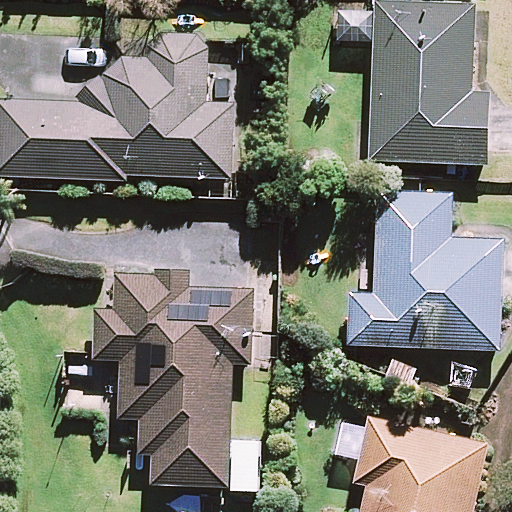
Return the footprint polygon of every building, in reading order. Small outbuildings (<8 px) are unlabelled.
[(478,3),(381,0),(376,161),(493,164),(495,91),(475,91),(478,3)] [(151,55),(127,55),(78,102),(1,100),(0,137),(0,175),(132,180),(132,174),(235,178),(238,102),(212,101),(213,48),(201,33),(166,32),(151,46),(151,55)] [(457,192),(382,190),(379,293),(355,292),(353,345),(505,349),(508,239),(455,238),(457,192)] [(192,286),(193,269),(159,268),(159,273),(121,272),(120,308),(100,307),(99,358),(126,359),(124,417),(145,418),(143,453),(156,453),(155,483),(234,485),(238,361),(256,362),(259,288),(192,286)] [(474,438),(373,416),(359,481),(371,483),(364,511),(478,511),(494,442),(474,438)]
